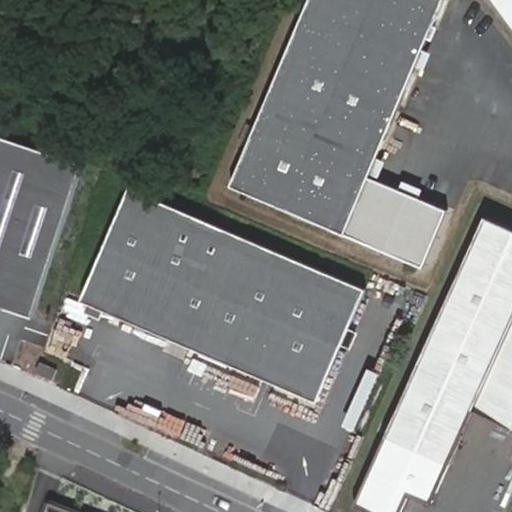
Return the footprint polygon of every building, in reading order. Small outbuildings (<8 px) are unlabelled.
[(447,0),(311,0),(232,188),(347,236),(447,0)] [(511,0),(496,0),(511,21),(511,0)] [(84,161),(0,129),(0,304),(26,315),(84,161)] [(365,288),(129,187),(81,299),(317,400),(365,288)] [(511,217),(494,210),(376,465),(438,493),(479,403),(511,418),(511,217)] [(438,493),(376,465),(372,474),(433,503),(438,493)]
